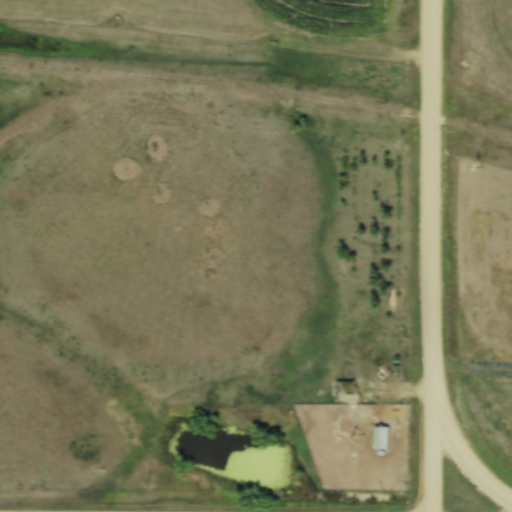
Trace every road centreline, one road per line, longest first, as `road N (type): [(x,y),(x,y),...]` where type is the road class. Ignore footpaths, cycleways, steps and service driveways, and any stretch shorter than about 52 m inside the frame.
road 1 (residential): [(432,511),(430,0)]
road 2 (residential): [(511,506),(459,463),(432,395)]
